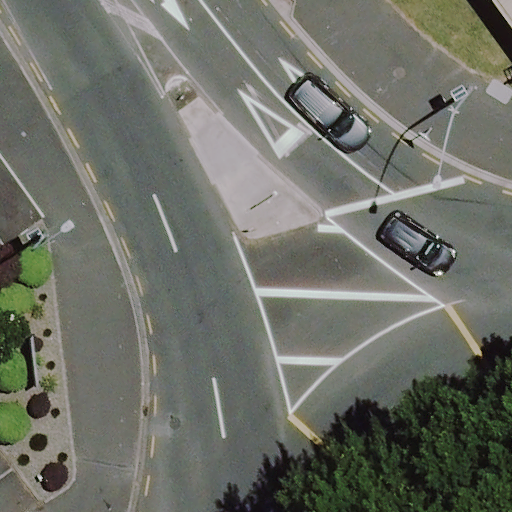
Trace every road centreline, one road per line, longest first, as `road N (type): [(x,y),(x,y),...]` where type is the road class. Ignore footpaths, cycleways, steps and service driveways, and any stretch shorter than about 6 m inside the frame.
road 1 (secondary): [(234,488),(168,235),(133,154),(118,0)]
road 2 (secondary): [(147,0),(224,43),(394,197),(502,264)]
road 3 (secondary): [(234,488),(267,405),(357,314),(451,270),(502,264)]
